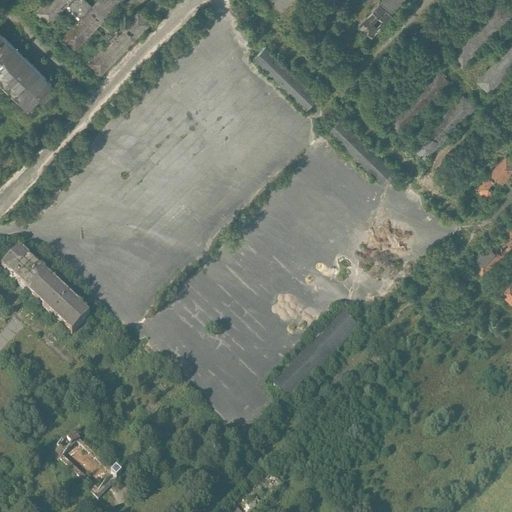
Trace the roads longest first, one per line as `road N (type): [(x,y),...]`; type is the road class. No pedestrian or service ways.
road 1 (track): [(214,511),(511,202)]
road 2 (track): [(432,0),(341,95),(483,232)]
road 3 (track): [(0,291),(224,501)]
road 4 (track): [(198,0),(0,207)]
road 5 (track): [(341,95),(237,0)]
road 6 (track): [(96,101),(18,23),(0,20)]
